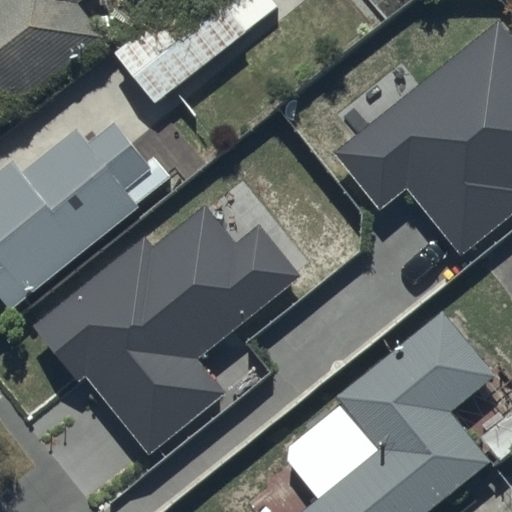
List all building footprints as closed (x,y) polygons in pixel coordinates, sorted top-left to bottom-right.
[(0,0),(0,104),(86,44),(59,7),(69,0),(0,0)] [(221,0),(211,8),(205,0),(181,0),(101,59),(140,109),(276,6),(271,0),(221,0)] [(511,34),(499,18),(333,149),(380,208),(407,187),(461,255),(511,215),(511,34)] [(0,171),(0,313),(165,184),(145,158),(135,167),(105,130),(77,152),(65,137),(8,182),(0,171)] [(234,238),(205,203),(152,245),(145,236),(36,324),(80,377),(85,373),(152,455),(228,393),(200,358),(303,276),(257,219),(234,238)] [(286,297),(248,325),(279,366),(316,338),(286,297)] [(461,442),(501,412),(427,318),(321,401),(329,412),(267,460),(285,483),(247,511),(426,511),(482,469),(461,442)]
